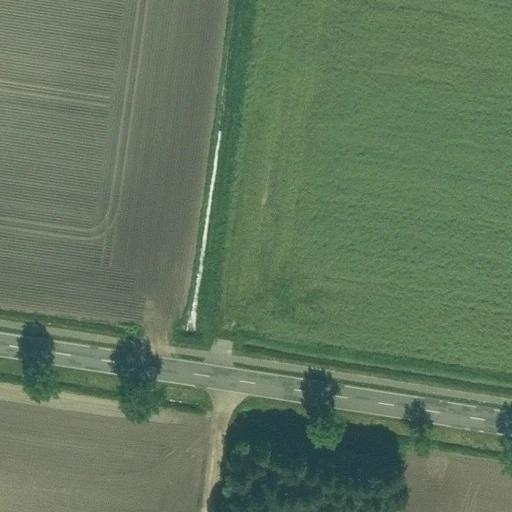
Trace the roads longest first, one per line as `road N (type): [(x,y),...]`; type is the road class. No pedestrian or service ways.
road 1 (tertiary): [(0,345),(511,424)]
road 2 (track): [(227,360),(208,511)]
